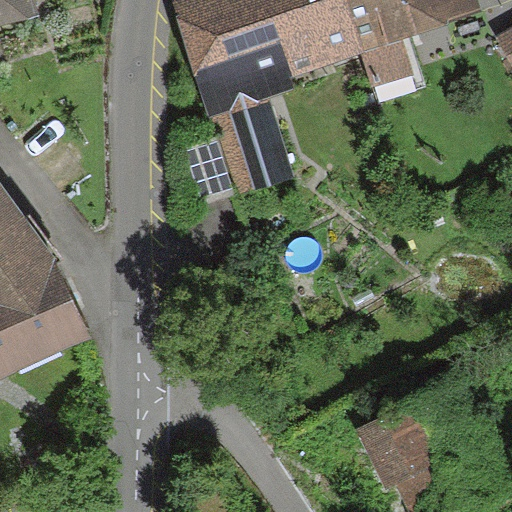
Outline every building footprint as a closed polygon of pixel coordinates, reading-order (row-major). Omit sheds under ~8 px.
[(0,0),(0,15),(38,6),(36,0),(0,0)] [(176,0),(216,128),(233,181),(235,190),(294,169),(270,89),(294,80),(290,66),(360,39),(348,0),(176,0)] [(348,0),(360,39),(374,82),(415,67),(404,26),(484,6),(481,0),(348,0)] [(511,22),(496,31),(511,58),(511,22)] [(233,181),(216,128),(184,140),(201,193),(233,181)] [(0,159),(0,365),(93,316),(59,236),(0,159)] [(496,340),(352,420),(386,481),(397,475),(417,509),(511,456),(511,423),(488,380),(511,368),(496,340)]
